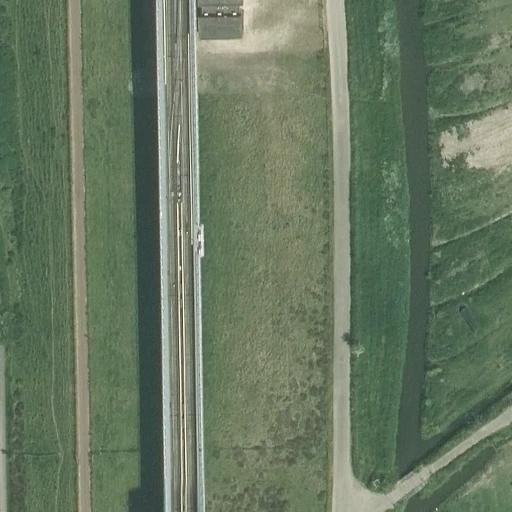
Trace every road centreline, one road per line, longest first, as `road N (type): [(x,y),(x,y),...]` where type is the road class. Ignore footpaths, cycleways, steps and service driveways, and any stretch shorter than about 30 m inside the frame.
road 1 (unclassified): [(344,511),(343,133),(334,0)]
road 2 (unclassified): [(511,413),(431,471),(351,511)]
